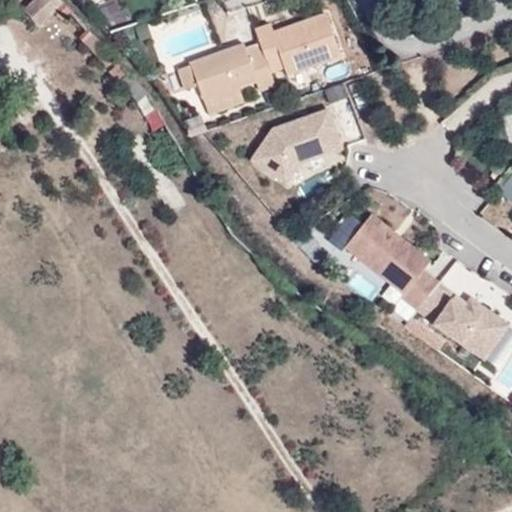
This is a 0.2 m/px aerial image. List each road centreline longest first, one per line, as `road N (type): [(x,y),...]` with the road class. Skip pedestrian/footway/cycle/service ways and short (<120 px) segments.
road 1 (residential): [(322,511),(50,97),(1,43)]
road 2 (residential): [(376,0),(401,61),(511,21)]
road 3 (residential): [(511,249),(409,171)]
